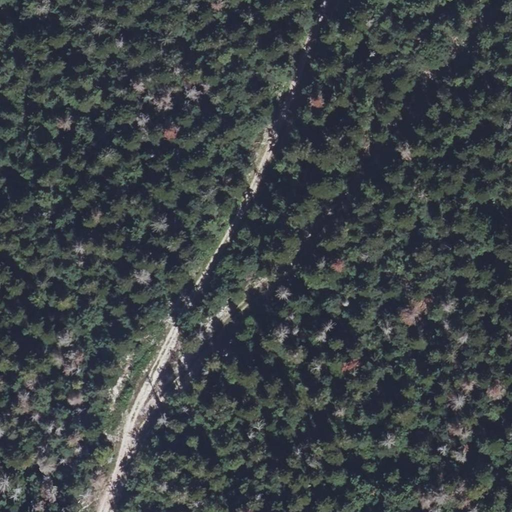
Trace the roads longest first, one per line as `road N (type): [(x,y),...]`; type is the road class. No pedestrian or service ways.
road 1 (track): [(127,446),(207,343),(296,252),(490,0)]
road 2 (track): [(321,0),(237,213),(141,386),(102,511)]
